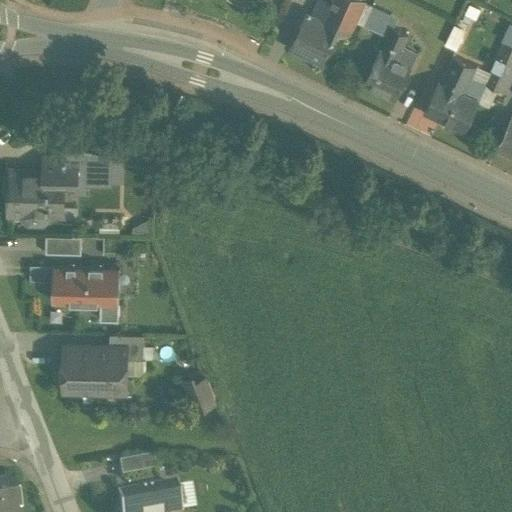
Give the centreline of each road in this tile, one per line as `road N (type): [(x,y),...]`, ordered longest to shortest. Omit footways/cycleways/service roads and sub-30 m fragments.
road 1 (tertiary): [(80,49),(324,115)]
road 2 (tertiary): [(324,115),(216,63),(86,36)]
road 3 (tertiary): [(511,208),(324,115)]
road 4 (unknown): [(472,0),(401,133)]
